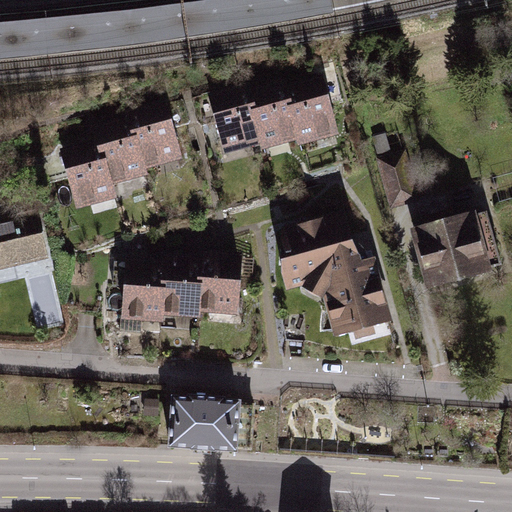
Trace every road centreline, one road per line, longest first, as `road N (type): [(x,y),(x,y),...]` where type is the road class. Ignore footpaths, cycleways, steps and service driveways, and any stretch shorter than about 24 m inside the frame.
road 1 (residential): [(511,395),(0,359)]
road 2 (primary): [(511,505),(0,478)]
